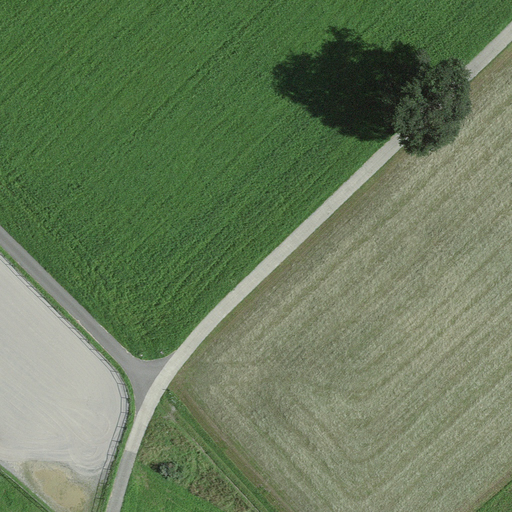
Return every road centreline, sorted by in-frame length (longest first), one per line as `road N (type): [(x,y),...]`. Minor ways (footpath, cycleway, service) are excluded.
road 1 (residential): [(511,36),(194,343),(156,395)]
road 2 (residential): [(0,236),(156,395)]
road 3 (track): [(156,395),(258,511)]
road 4 (residential): [(156,395),(117,511)]
